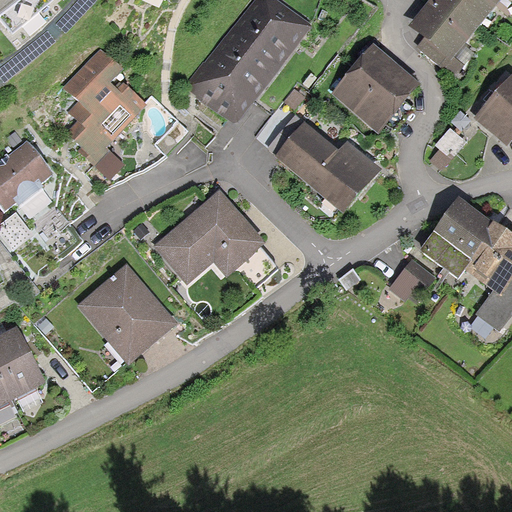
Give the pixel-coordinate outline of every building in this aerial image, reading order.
[(0,0),(0,18),(13,34),(52,0),(0,0)] [(477,27),(442,0),(433,0),(409,29),(425,41),(418,50),(451,76),(457,68),(450,62),(477,27)] [(442,0),(477,27),(497,0),(442,0)] [(304,32),(264,1),(195,87),(235,119),(304,32)] [(414,84),(371,46),(331,92),(375,130),(414,84)] [(118,71),(102,56),(70,89),(98,115),(87,126),(91,130),(79,143),(96,159),(138,113),(107,84),(118,71)] [(511,78),(510,76),(475,117),(508,145),(511,140),(511,78)] [(310,116),(275,157),(337,211),(373,170),(310,116)] [(23,144),(0,162),(0,209),(4,215),(50,179),(23,144)] [(218,198),(161,248),(189,281),(217,257),(229,270),(258,245),(218,198)] [(511,301),(511,246),(456,209),(415,270),(496,325),(511,301)] [(2,226),(14,255),(38,245),(25,216),(2,226)] [(272,259),(251,275),(262,289),(282,273),(272,259)] [(126,272),(83,308),(130,362),(173,325),(126,272)] [(12,330),(0,336),(0,406),(41,385),(12,330)]
